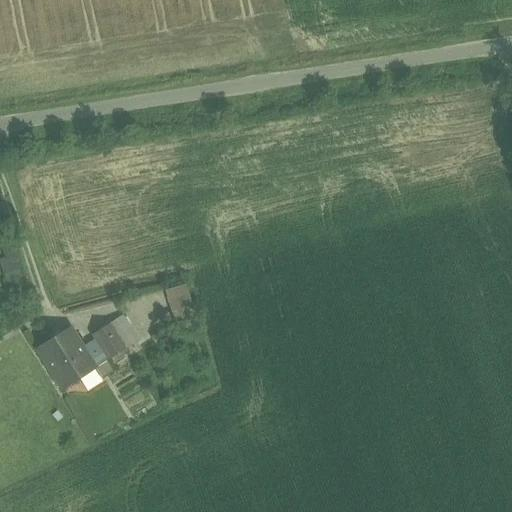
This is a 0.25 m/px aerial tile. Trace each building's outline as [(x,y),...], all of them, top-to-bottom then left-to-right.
[(9,278),(24,274),(16,245),(1,249),(9,278)] [(186,284),(165,290),(175,323),(196,317),(186,284)] [(122,316),(93,334),(109,359),(137,341),(122,316)] [(71,328),(37,349),(62,389),(96,368),(95,367),(87,353),(71,328)] [(100,345),(87,353),(95,367),(109,359),(100,345)]
